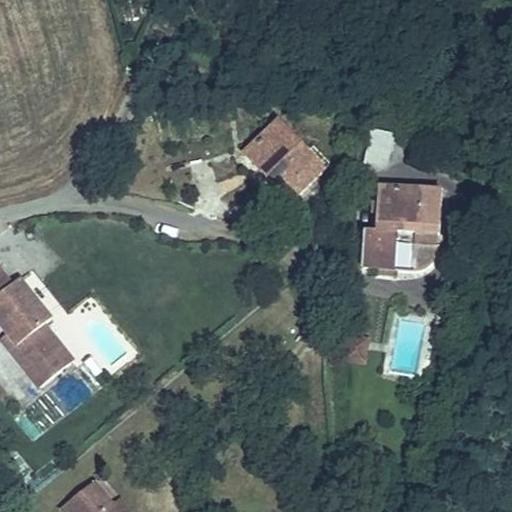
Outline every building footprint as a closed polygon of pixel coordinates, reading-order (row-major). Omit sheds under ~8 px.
[(274,131),(234,159),(261,193),(266,190),(280,210),(316,184),(274,131)] [(367,131),(364,164),(390,166),(392,132),(367,131)] [(440,234),(442,189),(378,187),(375,235),(363,234),(362,269),(391,271),(393,232),(440,234)] [(0,301),(13,292),(0,275),(0,301)] [(78,369),(48,331),(55,326),(21,285),(13,292),(0,301),(0,327),(13,343),(21,354),(15,359),(45,395),(78,369)] [(21,354),(13,343),(6,349),(15,359),(21,354)] [(60,511),(117,511),(111,504),(92,482),(58,510),(60,511)] [(129,511),(117,498),(111,504),(117,511),(129,511)]
